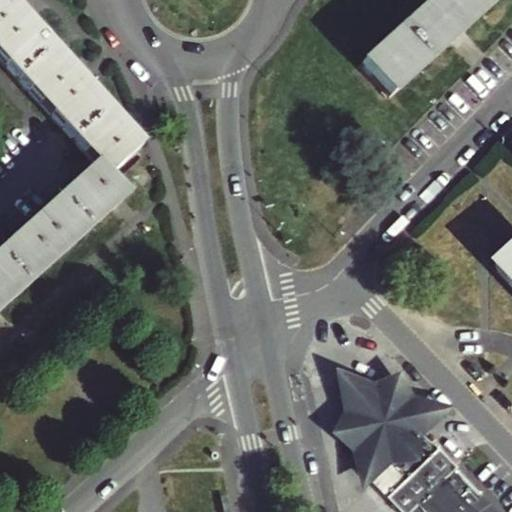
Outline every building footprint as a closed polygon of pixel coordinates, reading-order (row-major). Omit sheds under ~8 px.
[(0,0),(0,67),(91,167),(14,237),(46,271),(123,201),(105,182),(139,150),(1,0),(0,0)] [(433,0),(401,30),(437,56),(498,0),(433,0)] [(437,56),(401,30),(359,67),(388,100),(437,56)] [(0,312),(46,271),(14,237),(0,249),(0,312)] [(511,253),(494,270),(511,289),(511,253)] [(367,483),(382,498),(394,511),(404,511),(413,504),(449,468),(419,436),(414,440),(404,428),(372,420),(380,454),(389,463),(385,467),(367,483)] [(420,511),(491,511),(449,468),(413,504),(420,511)]
